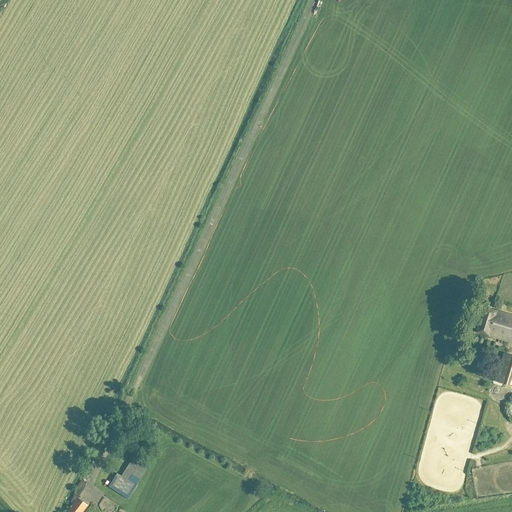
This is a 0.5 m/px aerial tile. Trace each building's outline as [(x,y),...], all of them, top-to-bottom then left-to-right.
[(511,315),(483,306),(476,331),(511,342),(511,315)] [(511,386),(511,354),(503,352),(495,381),(511,386)] [(144,464),(133,457),(128,465),(139,471),(144,464)] [(132,483),(117,474),(109,487),(127,498),(139,479),(136,477),(132,483)] [(69,502),(72,505),(78,497),(86,482),(81,479),(73,493),(69,502)] [(69,511),(82,511),(87,505),(78,497),(72,505),(67,510),(69,511)]
